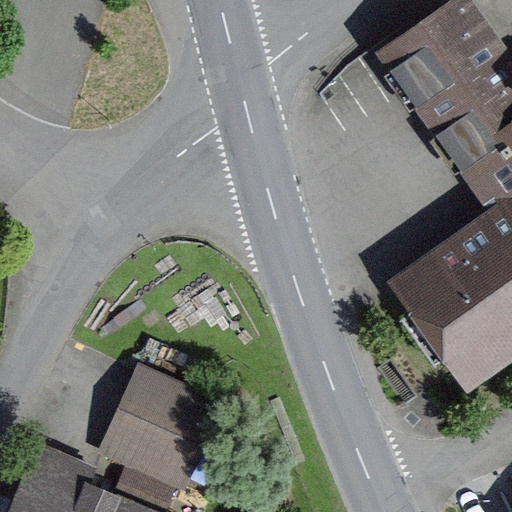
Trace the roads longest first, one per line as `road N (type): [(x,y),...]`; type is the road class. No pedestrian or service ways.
road 1 (secondary): [(384,511),(292,267),(244,94)]
road 2 (unclassified): [(101,234),(0,410)]
road 3 (unclassified): [(244,94),(101,234)]
road 4 (unclassified): [(363,0),(244,94)]
road 5 (residential): [(101,234),(0,142)]
